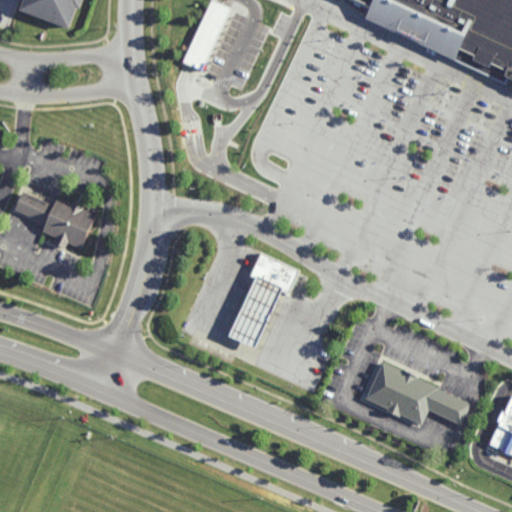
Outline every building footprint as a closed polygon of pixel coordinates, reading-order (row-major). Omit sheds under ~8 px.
[(21,0),(18,9),(67,28),(77,0),(21,0)] [(230,7),(213,0),(210,0),(184,63),(204,71),(230,7)] [(511,0),(359,0),(371,5),(365,19),(505,84),(508,78),(511,79),(511,0)] [(53,204),(45,222),(14,209),(22,190),(53,204)] [(53,204),(45,222),(41,231),(55,237),(53,243),(64,248),(67,242),(81,248),(96,214),(81,208),(82,206),(72,201),(71,203),(57,196),(53,204)] [(283,290),(256,277),(251,274),(262,251),(300,270),(288,293),(283,290)] [(283,290),(255,349),(228,336),(256,277),(283,290)] [(439,388),(383,362),(366,398),(422,425),(428,411),(439,388)] [(439,388),(472,404),(462,426),(428,411),(439,388)] [(511,453),(491,444),(499,426),(496,424),(503,410),(505,411),(511,397),(511,453)]
